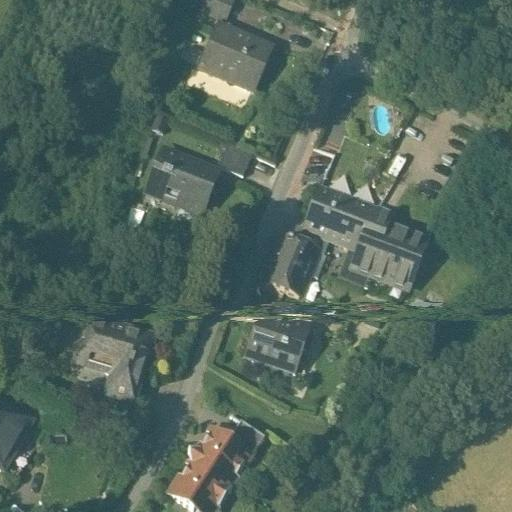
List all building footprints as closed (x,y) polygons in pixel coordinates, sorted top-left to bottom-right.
[(234,3),(225,0),(207,0),(201,15),(225,25),(234,3)] [(269,55),(219,34),(202,73),(203,74),(205,69),(229,79),(227,84),(251,95),(269,55)] [(251,162),(227,152),(218,174),(242,184),(251,162)] [(317,155),(309,180),(326,186),(335,160),(317,155)] [(218,181),(162,158),(145,199),(201,222),(218,181)] [(376,219),(320,196),(303,238),(326,248),(357,260),(359,261),(376,219)] [(391,225),(376,219),(359,261),(357,260),(350,277),(406,300),(421,260),(422,261),(426,251),(407,244),(409,239),(388,231),(391,225)] [(303,238),(298,236),(293,248),(317,258),(316,259),(321,261),(326,248),(303,238)] [(293,248),(283,244),(264,291),(278,296),(278,297),(284,300),(284,299),(298,305),(316,259),(317,258),(293,248)] [(272,312),(270,330),(288,332),(290,314),(272,312)] [(378,344),(365,335),(356,349),(370,357),(378,344)] [(313,346),(278,338),(275,353),(271,352),(266,370),(270,371),(267,386),(301,394),(305,379),(310,380),(314,362),(309,361),(313,346)] [(273,421),(268,436),(244,428),(232,463),(254,471),(256,465),(281,474),(279,479),(281,480),(297,430),(273,421)] [(140,448),(75,428),(65,458),(104,470),(95,501),(120,509),(130,479),(140,448)]
